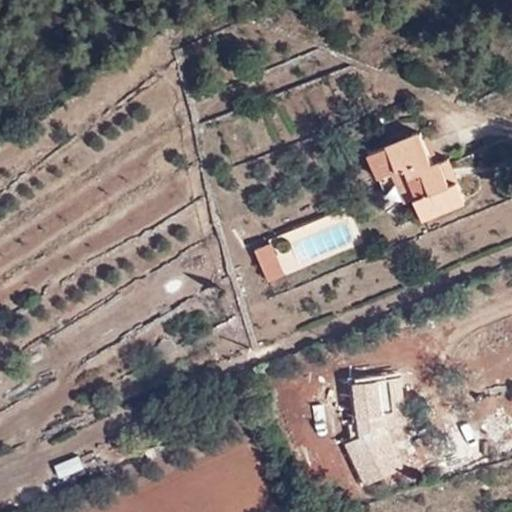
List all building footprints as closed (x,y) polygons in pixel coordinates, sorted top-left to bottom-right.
[(409,137),(384,146),(396,174),(403,171),(406,177),(420,172),(428,194),(412,200),(421,222),(464,202),(455,183),(448,186),(439,163),(429,166),(423,152),(415,155),(409,137)] [(274,244),(258,251),(270,281),(287,273),(274,244)] [(411,375),(356,380),(361,434),(368,450),(359,454),(361,458),(355,462),(364,483),(402,466),(396,452),(403,449),(400,432),(412,426),(415,421),(411,375)] [(477,424),(450,434),(452,440),(432,449),(443,480),(491,460),(477,424)] [(55,464),(61,477),(84,468),(79,455),(55,464)] [(19,477),(0,483),(0,511),(25,502),(19,477)]
